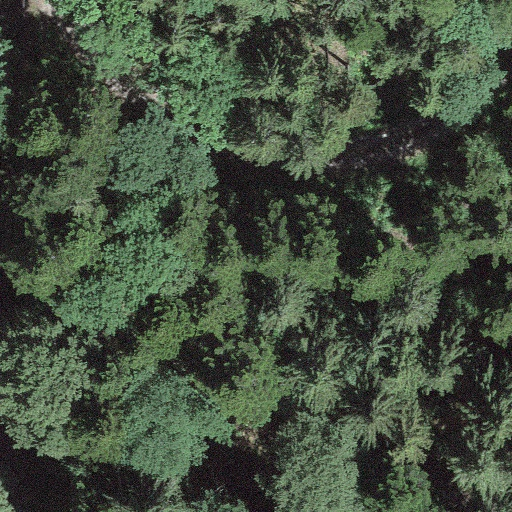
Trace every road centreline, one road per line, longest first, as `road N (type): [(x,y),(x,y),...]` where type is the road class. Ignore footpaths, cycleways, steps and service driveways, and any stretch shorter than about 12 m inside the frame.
road 1 (track): [(18,16),(158,111),(276,163),(376,152),(475,94),(511,55)]
road 2 (track): [(20,0),(0,222)]
